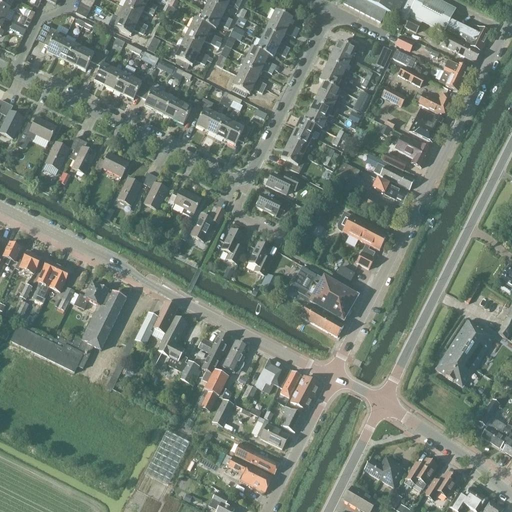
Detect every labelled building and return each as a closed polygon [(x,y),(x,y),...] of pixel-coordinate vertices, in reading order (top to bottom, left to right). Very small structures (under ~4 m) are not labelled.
[(17,2),(14,1),(11,0),(0,0),(0,6),(10,11),(12,12),(16,10),(17,6),(17,2)] [(88,0),(82,0),(81,3),(91,8),(94,3),(88,0)] [(127,0),(123,10),(140,18),(142,13),(152,18),(154,13),(127,0)] [(147,4),(148,0),(127,0),(154,13),(156,9),(147,4)] [(225,0),(209,0),(208,3),(225,12),(227,6),(237,11),(240,7),(225,0)] [(352,0),(348,8),(353,11),(358,0),(352,0)] [(364,2),(360,0),(359,0),(358,0),(353,11),(359,13),(364,2)] [(409,18),(442,35),(444,31),(449,20),(454,11),(432,0),(360,0),(364,2),(370,5),(375,8),(380,10),(385,13),(406,23),(409,18)] [(364,16),(370,5),(364,2),(359,13),(364,16)] [(91,8),(81,3),(78,9),(88,14),(91,8)] [(208,3),(203,13),(230,26),(232,22),(222,17),(225,12),(208,3)] [(375,8),(370,5),(364,16),(370,19),(375,8)] [(10,11),(0,6),(0,18),(5,21),(10,11)] [(375,22),(380,10),(375,8),(370,19),(375,22)] [(85,20),(88,14),(78,9),(75,15),(85,20)] [(147,28),(137,23),(140,18),(123,10),(118,19),(145,33),(147,28)] [(385,13),(380,10),(375,22),(380,24),(385,13)] [(218,26),(228,31),(230,26),(203,13),(198,23),(210,29),(215,32),(218,26)] [(275,13),(270,22),(297,36),(299,31),(289,26),(292,21),(275,13)] [(143,37),(145,33),(118,19),(113,29),(130,37),(133,32),(143,37)] [(460,26),(449,20),(444,31),(471,44),(469,47),(479,52),(488,35),(473,28),(471,31),(460,26)] [(210,29),(198,23),(194,21),(189,30),(216,44),(219,45),(221,41),(208,34),(210,29)] [(408,21),(403,30),(415,36),(419,27),(408,21)] [(285,35),(294,40),(297,36),(270,22),(265,32),(282,41),(285,35)] [(45,41),(43,45),(48,48),(45,53),(55,58),(64,41),(66,37),(68,32),(58,27),(56,32),(50,30),(45,41)] [(234,29),(229,38),(233,40),(238,31),(234,29)] [(189,30),(184,40),(201,49),(203,43),(213,48),(214,48),(216,44),(189,30)] [(279,46),(282,41),(265,32),(260,42),(287,55),(289,51),(279,46)] [(445,37),(440,47),(474,64),(479,54),(445,37)] [(229,38),(225,47),(229,49),(233,41),(229,38)] [(395,47),(408,53),(412,44),(400,38),(395,47)] [(201,49),(184,40),(179,50),(206,63),(210,65),(212,61),(198,54),(201,49)] [(73,46),(64,41),(55,58),(65,63),(73,46)] [(73,46),(65,63),(75,68),(83,51),(78,49),(80,44),(76,41),(73,46)] [(285,60),(287,55),(260,42),(256,51),(255,52),(268,58),(272,60),(275,55),(285,60)] [(338,44),(333,53),(349,62),(354,52),(362,56),(365,50),(349,43),(347,48),(338,44)] [(127,45),(125,50),(132,54),(134,49),(127,45)] [(224,47),(219,58),(224,60),(224,59),(226,60),(231,50),(224,47)] [(141,53),(134,49),(132,54),(139,57),(141,53)] [(251,49),(246,59),(273,73),(274,72),(277,73),(279,69),(276,67),(275,68),(265,63),(268,58),(255,52),(256,51),(251,49)] [(89,54),(83,51),(75,68),(85,73),(89,63),(95,66),(100,55),(91,50),(89,54)] [(204,67),(206,63),(179,50),(174,60),(176,61),(174,65),(186,71),(188,67),(191,68),(194,62),(204,67)] [(413,61),(395,52),(391,60),(410,69),(413,61)] [(333,53),(328,63),(345,71),(349,62),(333,53)] [(93,83),(103,88),(111,71),(102,66),(106,58),(100,55),(95,66),(100,69),(93,83)] [(143,55),(140,62),(145,64),(149,57),(143,55)] [(225,67),(222,65),(224,60),(219,58),(215,67),(223,71),(225,67)] [(241,61),(240,64),(241,67),(242,68),(241,69),(258,77),(261,72),(271,77),(273,73),(246,59),(245,61),(244,60),(241,61)] [(448,62),(442,73),(450,77),(462,83),(464,80),(466,79),(468,75),(467,73),(467,72),(448,62)] [(328,63),(323,73),(340,81),(345,71),(328,63)] [(121,76),(113,92),(123,97),(131,80),(135,72),(126,67),(121,76)] [(256,83),(258,77),(241,69),(237,79),(264,92),(266,88),(256,83)] [(401,69),(397,77),(419,89),(423,81),(401,69)] [(103,88),(113,92),(121,76),(111,71),(103,88)] [(427,74),(420,71),(418,76),(425,79),(427,74)] [(323,73),(318,83),(323,85),(328,87),(335,91),(340,93),(342,94),(344,90),(337,87),(340,81),(323,73)] [(368,73),(364,81),(368,83),(372,76),(368,73)] [(462,83),(450,77),(445,88),(457,94),(462,83)] [(261,96),(264,92),(237,79),(232,88),(233,89),(232,92),(245,99),(246,95),(249,97),(251,91),(261,96)] [(141,99),(143,95),(148,84),(143,81),(141,85),(131,80),(123,97),(133,102),(135,97),(141,99)] [(154,87),(148,84),(143,95),(141,99),(146,102),(143,108),(153,112),(162,96),(152,91),(154,87)] [(323,85),(318,95),(335,103),(338,97),(342,99),(344,95),(342,94),(340,93),(335,91),(328,87),(323,85)] [(405,99),(385,89),(381,99),(400,109),(405,99)] [(358,93),(354,100),(366,106),(370,98),(358,93)] [(162,96),(153,112),(163,117),(171,101),(173,97),(169,95),(167,98),(162,96)] [(318,95),(313,104),(335,114),(337,110),(332,108),(335,103),(318,95)] [(422,96),(418,106),(444,119),(453,101),(441,95),(437,103),(422,96)] [(200,119),(196,128),(205,133),(214,116),(208,114),(213,105),(203,100),(200,105),(195,116),(200,119)] [(363,113),(366,106),(354,100),(351,107),(363,113)] [(163,117),(173,122),(181,105),(171,101),(163,117)] [(190,113),(195,116),(200,105),(195,102),(193,104),(189,102),(186,108),(181,105),(173,122),(183,127),(190,113)] [(313,104),(308,114),(325,123),(328,116),(333,118),(335,114),(313,104)] [(7,119),(0,132),(0,134),(12,141),(22,120),(10,113),(12,108),(7,105),(2,116),(7,119)] [(420,110),(408,133),(432,145),(443,122),(420,110)] [(351,113),(347,121),(356,126),(357,125),(358,126),(362,119),(351,113)] [(304,123),(321,132),(325,123),(308,114),(304,123)] [(214,116),(205,133),(215,138),(223,121),(225,118),(221,115),(219,119),(214,116)] [(223,121),(215,138),(225,143),(233,126),(235,122),(229,119),(225,117),(225,118),(223,121)] [(32,127),(27,124),(21,135),(15,147),(21,150),(25,149),(28,144),(32,142),(35,136),(49,143),(51,137),(52,138),(56,130),(36,120),(32,127)] [(300,121),(295,131),(311,139),(314,133),(319,136),(321,132),(304,123),(300,121)] [(387,121),(385,127),(389,129),(392,131),(395,125),(387,121)] [(233,126),(225,143),(235,148),(237,142),(243,145),(250,130),(244,127),(240,124),(238,129),(233,126)] [(311,139),(295,131),(290,140),(307,149),(310,150),(312,151),(314,147),(309,144),(311,139)] [(343,133),(339,131),(335,138),(339,141),(344,143),(348,136),(343,134),(343,133)] [(413,160),(410,165),(420,170),(429,151),(402,137),(394,151),(413,160)] [(75,163),(72,170),(85,177),(95,156),(82,149),(85,144),(74,139),(69,150),(73,152),(70,160),(75,163)] [(308,154),(310,150),(307,149),(290,140),(285,150),(302,158),(305,153),(308,154)] [(56,145),(45,166),(58,172),(68,151),(56,145)] [(285,150),(280,160),(285,163),(282,168),(287,170),(291,172),(298,175),(301,170),(303,165),(299,163),(302,158),(285,150)] [(386,154),(382,162),(385,164),(402,172),(405,166),(406,164),(386,154)] [(124,173),(125,173),(128,165),(108,155),(104,163),(99,160),(94,171),(99,174),(102,169),(121,179),(124,173)] [(401,176),(402,173),(368,156),(364,164),(382,172),(379,177),(408,192),(413,182),(401,176)] [(335,162),(330,160),(326,158),(322,165),(331,170),(335,162)] [(349,177),(356,180),(359,173),(342,164),(335,178),(346,183),(349,177)] [(152,191),(144,206),(157,212),(167,192),(154,185),(157,180),(147,174),(141,185),(152,191)] [(295,193),(299,182),(287,176),(285,180),(272,174),(266,187),(286,197),(290,190),(295,193)] [(377,180),(372,190),(402,205),(407,195),(377,180)] [(128,181),(117,202),(119,202),(118,202),(119,204),(122,206),(125,205),(130,208),(141,187),(128,181)] [(357,208),(359,205),(393,223),(399,210),(356,188),(348,204),(357,208)] [(172,210),(174,205),(184,210),(182,215),(191,220),(196,209),(197,209),(201,201),(181,191),(177,199),(172,196),(166,207),(172,210)] [(273,204),(261,198),(256,208),(276,217),(279,211),(284,213),(289,203),(276,197),(273,204)] [(300,209),(293,222),(300,225),(306,212),(300,209)] [(200,217),(190,238),(203,244),(213,223),(218,226),(224,213),(217,210),(211,222),(200,217)] [(339,231),(340,232),(342,233),(342,234),(365,246),(361,254),(355,265),(367,271),(373,261),(364,256),(369,248),(379,253),(387,236),(344,213),(341,219),(341,220),(338,226),(338,228),(339,231)] [(319,237),(323,229),(316,224),(311,234),(319,237)] [(228,255),(225,262),(235,266),(243,251),(238,248),(243,237),(231,231),(221,252),(228,255)] [(0,262),(0,274),(4,265),(8,267),(10,262),(14,264),(20,250),(9,244),(2,258),(3,259),(1,263),(0,262)] [(255,268),(253,273),(263,278),(271,263),(266,260),(270,251),(257,244),(248,265),(255,268)] [(19,269),(26,273),(33,276),(40,260),(32,257),(32,256),(27,253),(22,263),(19,261),(15,270),(18,272),(19,269)] [(48,289),(58,267),(46,262),(35,283),(39,285),(37,289),(39,290),(36,297),(43,300),(48,289)] [(60,294),(70,273),(58,267),(48,289),(53,291),(60,294)] [(349,283),(354,275),(340,267),(335,276),(349,283)] [(498,281),(504,284),(501,288),(509,294),(511,290),(511,289),(511,270),(507,267),(498,281)] [(342,323),(357,298),(323,279),(322,281),(301,269),(289,290),(310,302),(309,303),(309,304),(300,319),(335,339),(342,328),(331,322),(334,318),(342,323)] [(88,304),(97,285),(85,279),(76,298),(88,304)] [(25,285),(19,298),(25,301),(32,288),(25,285)] [(97,285),(88,304),(99,309),(108,290),(97,285)] [(67,289),(57,309),(64,313),(74,293),(67,289)] [(113,318),(125,324),(134,305),(123,299),(113,318)] [(22,303),(18,312),(13,321),(14,321),(20,323),(28,306),(22,303)] [(160,342),(173,317),(178,310),(165,303),(157,319),(148,315),(134,342),(144,348),(145,346),(147,348),(151,340),(148,338),(149,337),(160,342)] [(134,305),(125,324),(137,329),(146,311),(134,305)] [(511,309),(496,334),(511,345),(511,309)] [(184,351),(175,346),(186,324),(175,318),(156,353),(147,369),(151,372),(160,355),(169,360),(166,366),(182,374),(178,381),(189,386),(192,387),(198,377),(200,373),(197,371),(198,368),(188,363),(186,365),(185,364),(187,360),(181,357),(184,351)] [(443,358),(435,371),(445,378),(444,378),(452,383),(452,382),(462,389),(468,379),(469,379),(469,378),(473,371),(474,372),(474,371),(474,370),(483,357),(484,356),(483,356),(492,343),(492,342),(494,339),(474,326),(472,329),(465,325),(467,323),(468,324),(468,323),(467,322),(464,326),(463,327),(464,327),(461,331),(460,331),(460,332),(457,336),(456,337),(457,337),(454,342),(454,341),(453,342),(450,347),(450,348),(447,352),(446,353),(445,354),(447,356),(445,359),(443,358)] [(0,325),(0,338),(5,341),(11,330),(0,325)] [(214,372),(229,341),(219,336),(201,371),(212,376),(206,386),(209,387),(206,394),(207,394),(216,399),(218,400),(223,390),(222,389),(228,379),(214,372)] [(202,340),(197,349),(208,355),(213,346),(202,340)] [(247,349),(234,343),(222,368),(234,375),(237,369),(239,370),(240,370),(242,368),(243,367),(243,365),(242,363),(240,362),(247,349)] [(7,347),(2,357),(21,366),(26,356),(7,347)] [(2,357),(0,361),(0,367),(16,376),(21,366),(2,357)] [(268,361),(264,370),(254,388),(268,396),(273,386),(277,389),(287,370),(268,361)] [(0,367),(0,379),(12,385),(16,376),(0,367)] [(300,377),(287,370),(277,389),(282,391),(279,395),(288,400),(300,377)] [(0,379),(0,391),(7,395),(12,385),(0,379)] [(290,404),(298,408),(306,412),(318,388),(317,386),(303,379),(290,404)] [(54,380),(50,390),(62,396),(67,386),(54,380)] [(67,386),(62,396),(74,402),(79,392),(67,386)] [(248,387),(241,400),(249,405),(250,402),(252,403),(253,401),(251,400),(256,391),(248,387)] [(50,390),(45,399),(57,406),(62,396),(50,390)] [(218,400),(217,400),(222,403),(231,407),(233,403),(231,402),(232,401),(225,397),(227,392),(223,390),(218,400)] [(209,414),(216,399),(207,394),(199,409),(209,414)] [(62,396),(57,406),(70,412),(74,402),(62,396)] [(45,399),(40,409),(53,415),(57,406),(45,399)] [(504,430),(505,428),(491,419),(499,406),(491,402),(482,416),(477,424),(486,429),(481,438),(490,444),(498,431),(501,433),(504,429),(504,430)] [(113,404),(108,414),(127,423),(132,413),(113,404)] [(57,406),(53,415),(65,421),(70,412),(57,406)] [(284,414),(280,421),(283,422),(280,428),(294,435),(303,417),(285,408),(282,413),(284,414)] [(40,409),(35,419),(48,425),(53,415),(40,409)] [(251,410),(249,415),(258,419),(260,414),(251,410)] [(217,413),(211,425),(222,430),(228,418),(223,416),(217,413)] [(266,413),(263,420),(269,423),(273,416),(266,413)] [(108,414),(103,424),(122,433),(127,423),(108,414)] [(53,415),(48,425),(60,431),(65,421),(53,415)] [(35,419),(30,429),(43,435),(48,425),(35,419)] [(103,424),(99,433),(117,442),(122,433),(103,424)] [(48,425),(43,435),(55,441),(60,431),(48,425)] [(281,451),(285,444),(288,438),(266,427),(260,441),(281,451)] [(511,458),(511,435),(509,434),(510,433),(504,430),(504,429),(501,433),(498,431),(490,444),(511,458)] [(99,433),(94,443),(113,452),(117,442),(99,433)] [(190,446),(166,433),(143,475),(167,488),(190,446)] [(207,434),(203,440),(208,443),(212,437),(207,434)] [(94,443),(89,453),(108,462),(113,452),(94,443)] [(239,446),(234,457),(273,476),(278,466),(239,446)] [(89,453),(84,463),(103,472),(108,462),(89,453)] [(226,456),(221,465),(227,468),(231,459),(226,456)] [(232,459),(231,459),(227,468),(243,477),(248,467),(248,466),(232,459)] [(369,461),(363,472),(393,490),(404,472),(397,468),(398,466),(385,459),(380,467),(369,461)] [(415,465),(405,480),(421,491),(436,468),(425,461),(420,468),(415,465)] [(243,477),(240,482),(264,494),(272,479),(248,467),(243,477)] [(438,494),(446,499),(457,481),(446,474),(439,485),(434,482),(424,497),(433,503),(438,494)] [(457,495),(448,509),(453,511),(460,511),(464,506),(472,511),(477,511),(485,500),(480,497),(481,494),(472,488),(471,491),(469,490),(463,499),(457,495)] [(351,489),(343,502),(359,511),(371,511),(376,505),(351,489)] [(215,511),(233,511),(222,506),(225,499),(215,494),(208,508),(215,511)] [(490,503),(483,511),(502,511),(490,503)]
